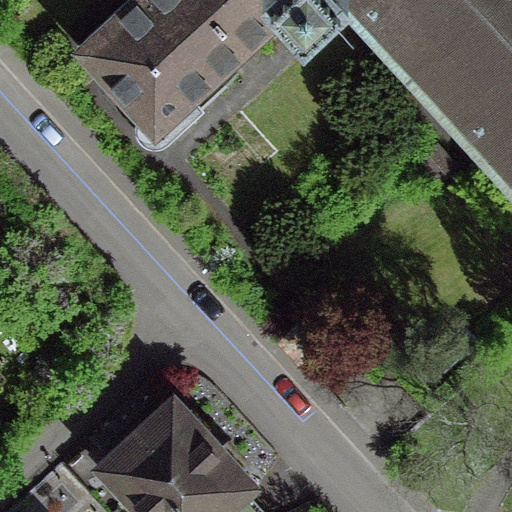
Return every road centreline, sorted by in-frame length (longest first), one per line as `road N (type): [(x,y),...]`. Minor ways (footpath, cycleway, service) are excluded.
road 1 (residential): [(187,306),(378,511)]
road 2 (residential): [(0,101),(187,306)]
road 3 (residential): [(187,306),(0,480)]
